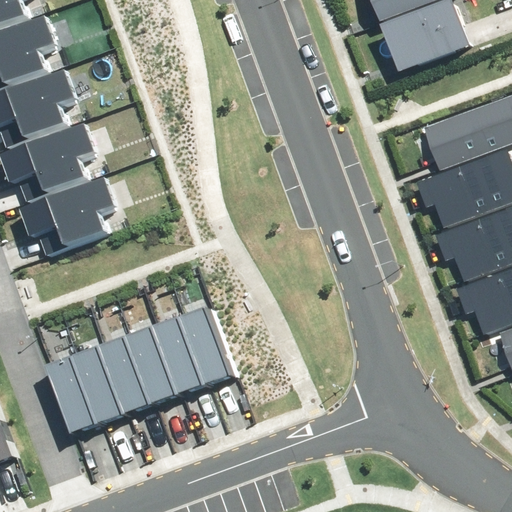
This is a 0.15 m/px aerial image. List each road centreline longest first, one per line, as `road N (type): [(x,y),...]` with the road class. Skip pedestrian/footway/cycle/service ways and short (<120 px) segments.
road 1 (residential): [(402,390),(263,0)]
road 2 (residential): [(115,511),(324,436),(402,390)]
road 3 (residential): [(0,285),(83,511)]
road 4 (residential): [(511,496),(435,441),(402,390)]
